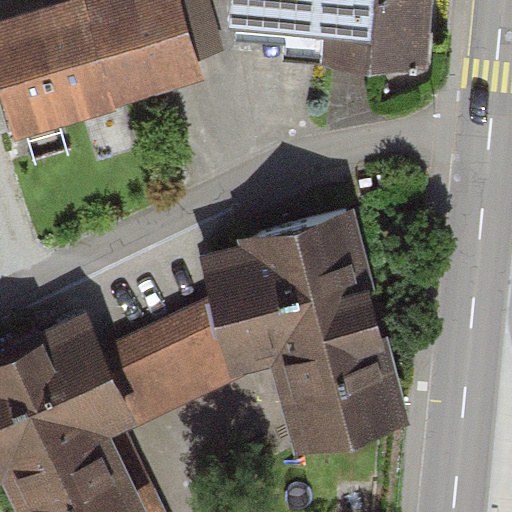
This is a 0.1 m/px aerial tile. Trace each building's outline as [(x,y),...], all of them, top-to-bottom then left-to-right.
[(58,0),(0,17),(0,69),(19,132),(208,76),(184,0),(58,0)] [(234,0),(233,17),(325,23),(324,46),(442,53),(444,0),(234,0)] [(295,444),(415,413),(359,199),(242,229),(245,241),(202,252),(212,289),(231,362),(271,352),(274,366),(295,444)] [(108,345),(140,416),(274,366),(271,352),(231,362),(212,289),(108,345)] [(117,427),(140,416),(108,345),(89,305),(0,345),(0,464),(5,463),(27,511),(156,511),(151,500),(117,427)] [(156,511),(174,511),(164,489),(151,500),(156,511)]
